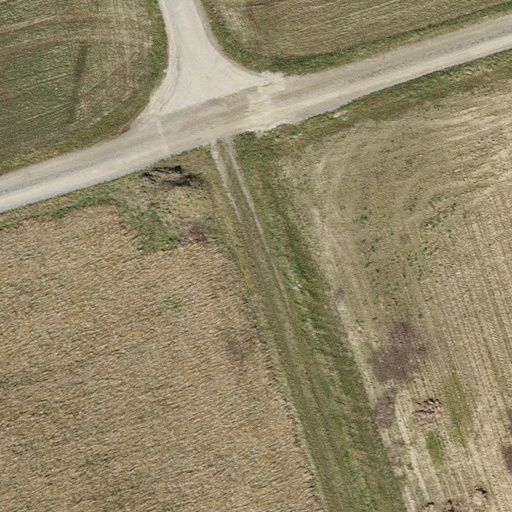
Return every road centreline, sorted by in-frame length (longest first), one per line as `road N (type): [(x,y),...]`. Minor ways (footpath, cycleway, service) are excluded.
road 1 (track): [(0,201),(511,43)]
road 2 (track): [(186,0),(229,130)]
